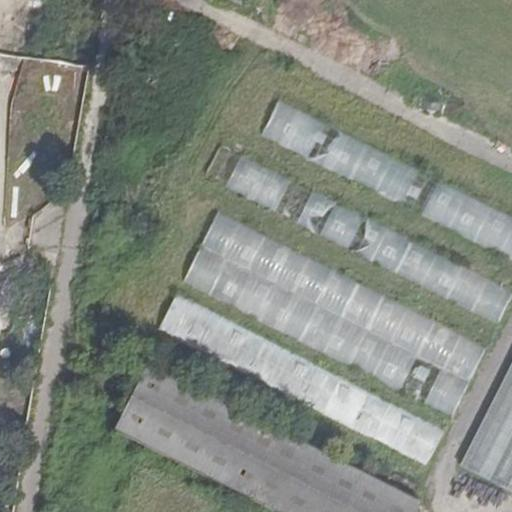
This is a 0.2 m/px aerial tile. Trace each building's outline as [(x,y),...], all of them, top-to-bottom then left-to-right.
[(511,216),(280,100),(262,135),(511,261),(511,216)] [(511,291),(222,145),(205,178),(496,325),(511,294),(511,291)] [(218,212),(183,282),(452,418),(487,348),(218,212)] [(158,330),(427,466),(445,430),(177,294),(158,330)] [(511,363),(460,466),(511,492),(511,363)] [(415,511),(420,503),(148,365),(115,431),(274,511),(415,511)]
